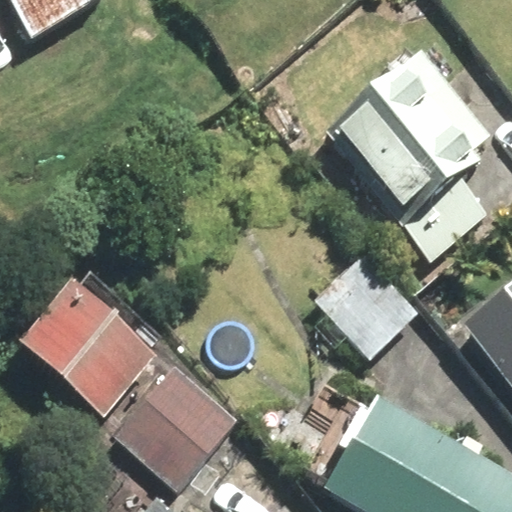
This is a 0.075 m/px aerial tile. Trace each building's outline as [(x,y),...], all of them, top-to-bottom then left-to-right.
[(102,0),(0,0),(30,50),(105,4),(102,0)] [(419,66),(324,144),(430,271),(489,223),(461,188),(481,172),(473,162),(488,149),(419,66)] [(360,268),(313,309),(368,370),(414,329),(360,268)] [(69,292),(15,356),(101,428),(155,364),(69,292)] [(511,300),(461,341),(511,405),(511,300)] [(172,375),(112,446),(177,500),(237,429),(172,375)] [(511,511),(511,491),(372,411),(320,501),(339,511),(511,511)]
